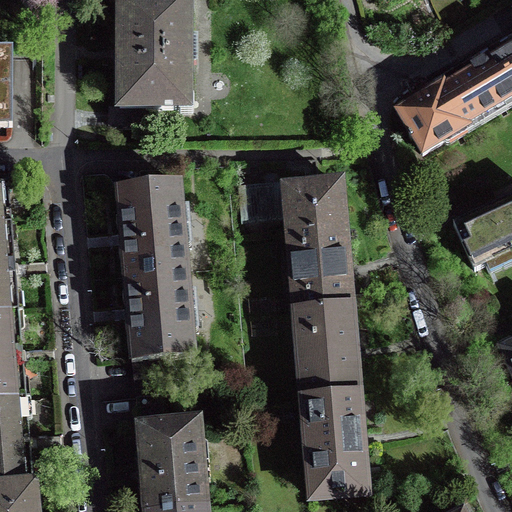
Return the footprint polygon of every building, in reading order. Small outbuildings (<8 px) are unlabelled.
[(145,0),(112,0),(113,2),(120,2),(120,24),(123,25),(122,55),(122,86),(120,86),(120,109),(112,109),(112,130),(145,130),(145,110),(188,111),(189,1),(145,0)] [(0,50),(0,127),(9,128),(9,130),(12,130),(12,50),(0,50)] [(511,50),(503,55),(511,70),(511,50)] [(474,73),(459,81),(481,118),(502,105),(511,99),(511,70),(503,55),(489,64),(488,63),(487,62),(486,62),(485,62),(480,65),(475,68),(474,69),(473,70),(473,71),(473,72),(474,72),(474,73)] [(466,127),(481,118),(459,81),(445,90),(444,89),(443,89),(443,88),(442,88),(441,88),(436,91),(398,114),(423,156),(459,135),(468,130),(466,127)] [(452,193),(458,207),(469,202),(480,197),(474,183),(452,193)] [(125,278),(187,273),(180,188),(142,191),(142,186),(118,188),(121,220),(123,220),(124,241),(126,261),(124,261),(125,278)] [(289,235),(344,230),(340,186),(319,188),(319,186),(312,187),(306,187),(306,189),(287,191),(285,191),(288,219),(289,235)] [(0,229),(11,228),(8,187),(0,187),(0,229)] [(243,223),(288,219),(285,191),(287,191),(286,187),(265,189),(240,191),(243,223)] [(511,254),(511,198),(491,208),(453,225),(474,272),(511,254)] [(11,228),(0,229),(0,316),(18,315),(15,272),(11,228)] [(296,314),(350,310),(349,289),(346,289),(345,270),(343,251),(346,251),(344,230),(289,235),(296,314)] [(189,296),(187,273),(125,278),(127,295),(129,295),(130,315),(132,335),(130,336),(135,391),(164,389),(162,360),(194,358),(192,334),(189,334),(186,297),(189,296)] [(303,402),(358,397),(356,374),(353,374),(352,354),(350,333),(352,333),(350,310),(296,314),(303,402)] [(18,315),(0,316),(0,403),(25,402),(22,358),(18,315)] [(511,344),(500,350),(511,375),(511,344)] [(142,475),(145,511),(155,511),(206,508),(204,484),(201,485),(198,447),(201,447),(199,423),(168,426),(165,397),(136,400),(142,475)] [(360,420),(358,397),(303,402),(311,501),(340,499),(339,487),(365,485),(363,461),(361,461),(359,441),(357,420),(360,420)] [(29,440),(25,402),(0,403),(0,490),(36,488),(35,487),(33,487),(29,440)] [(0,490),(0,511),(37,511),(36,488),(0,490)]
